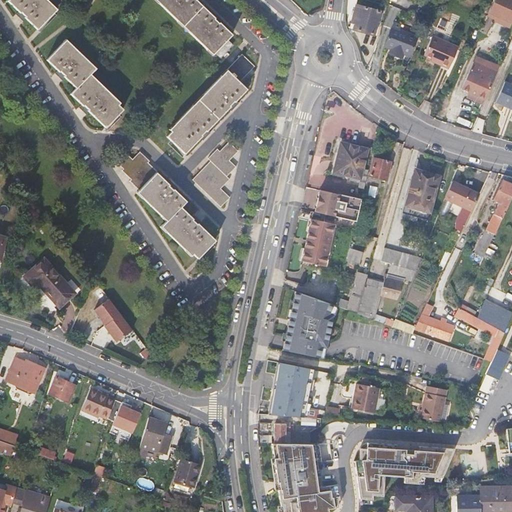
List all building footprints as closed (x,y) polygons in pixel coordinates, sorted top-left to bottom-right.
[(25,17),(27,19),(37,29),(57,9),(47,0),(8,0),(19,11),(20,12),(22,12),(26,16),(25,17)] [(156,0),(213,54),(215,52),(221,58),(234,44),(228,39),(232,34),(221,24),(220,22),(218,23),(214,19),(215,18),(213,16),(196,0),(156,0)] [(511,0),(494,0),(490,11),(511,20),(511,0)] [(355,23),(353,30),(375,35),(381,11),(356,5),(352,22),(355,23)] [(24,21),(27,19),(25,17),(26,16),(22,12),(20,12),(19,11),(16,14),(24,21)] [(511,26),(511,24),(511,20),(490,11),(488,16),(511,26)] [(216,14),(213,16),(215,18),(214,19),(218,23),(220,22),(221,24),(224,21),(216,14)] [(417,36),(392,27),(385,47),(391,49),(390,52),(403,56),(404,54),(411,56),(417,36)] [(433,38),(424,57),(440,64),(439,66),(448,70),(458,49),(433,38)] [(88,110),(89,112),(106,127),(123,110),(118,105),(120,103),(90,74),(95,68),(66,40),(47,60),(57,69),(60,71),(61,70),(65,74),(64,76),(65,77),(77,88),(71,94),(81,104),(83,106),(84,105),(89,109),(88,110)] [(236,101),(237,100),(247,89),(239,82),(255,66),(243,54),(170,129),(172,131),(167,136),(185,154),(201,137),(202,136),(201,134),(206,130),(207,131),(208,130),(229,108),(230,106),(234,101),(236,101)] [(486,100),(501,66),(476,56),(462,90),(469,93),(486,100)] [(63,80),(65,77),(64,76),(65,74),(61,70),(60,71),(57,69),(55,72),(63,80)] [(511,83),(506,81),(496,102),(503,105),(504,102),(511,105),(511,83)] [(486,100),(469,93),(466,99),(483,106),(486,100)] [(239,103),(237,100),(236,101),(234,101),(230,106),(229,108),(232,111),(239,103)] [(87,114),(89,112),(88,110),(89,109),(84,105),(83,106),(81,104),(79,107),(87,114)] [(211,132),(208,130),(207,131),(206,130),(201,134),(202,136),(201,137),(204,140),(211,132)] [(211,160),(193,179),(221,206),(230,197),(221,188),(230,179),(227,176),(236,166),(230,160),(239,150),(229,141),(220,150),(218,148),(209,158),(211,160)] [(359,187),(365,188),(365,187),(369,170),(363,168),(367,149),(341,143),(334,172),(361,178),(359,187)] [(170,185),(168,183),(157,173),(157,171),(148,162),(150,161),(141,151),(133,159),(124,150),(114,159),(124,168),(122,170),(132,179),(130,180),(140,190),(138,192),(167,221),(162,227),(192,256),(194,254),(198,258),(216,241),(200,225),(198,223),(197,224),(192,220),(193,219),(192,218),(181,207),(186,201),(176,191),(174,189),(173,190),(169,186),(170,185)] [(391,162),(374,158),(370,176),(386,180),(391,162)] [(431,174),(421,171),(418,179),(413,178),(408,197),(411,198),(406,218),(417,221),(419,217),(429,219),(439,180),(430,177),(431,174)] [(17,184),(21,181),(15,173),(11,176),(17,184)] [(480,194),(468,189),(465,187),(452,180),(445,198),(472,211),(480,194)] [(474,253),(484,257),(511,198),(511,184),(502,180),(493,200),(499,203),(474,253)] [(170,181),(168,183),(170,185),(169,186),(173,190),(174,189),(176,191),(178,189),(170,181)] [(323,190),(317,212),(337,217),(342,195),(323,190)] [(362,199),(342,195),(337,217),(356,221),(362,199)] [(194,215),(192,218),(193,219),(192,220),(197,224),(198,223),(200,225),(202,222),(194,215)] [(324,271),(333,228),(311,223),(301,266),(324,271)] [(421,257),(385,247),(381,261),(391,264),(416,271),(421,257)] [(362,252),(350,248),(344,271),(356,274),(362,252)] [(45,258),(24,276),(36,289),(41,285),(59,307),(75,293),(45,258)] [(416,271),(391,264),(388,274),(386,279),(385,278),(384,283),(382,289),(380,296),(396,300),(406,279),(412,280),(416,271)] [(358,272),(347,309),(355,312),(358,313),(367,278),(368,275),(358,272)] [(379,282),(367,278),(358,313),(375,319),(376,315),(371,313),(375,297),(380,299),(382,289),(377,288),(379,282)] [(347,309),(296,291),(283,350),(336,361),(339,347),(317,343),(321,322),(352,328),(355,312),(347,309)] [(110,299),(95,310),(106,325),(121,314),(110,299)] [(508,312),(486,300),(478,318),(483,321),(498,329),(499,329),(508,312)] [(411,317),(399,312),(393,326),(413,333),(415,326),(408,324),(411,317)] [(121,314),(106,325),(105,326),(117,341),(133,329),(121,314)] [(440,320),(422,314),(415,329),(449,341),(455,325),(446,322),(440,320)] [(393,326),(395,321),(388,318),(377,315),(376,315),(375,319),(393,326)] [(480,325),(496,333),(498,329),(483,321),(480,325)] [(496,333),(485,359),(492,362),(498,349),(505,332),(499,329),(498,329),(496,333)] [(511,355),(498,349),(492,362),(487,374),(500,380),(511,355)] [(29,394),(34,393),(45,368),(25,360),(24,361),(15,358),(5,380),(22,388),(24,392),(29,394)] [(488,395),(494,379),(485,376),(479,391),(488,395)] [(56,378),(49,393),(67,400),(74,385),(56,378)] [(380,388),(358,384),(353,409),(375,414),(380,388)] [(448,389),(428,385),(422,417),(441,421),(448,389)] [(108,418),(116,400),(107,396),(108,395),(92,387),(82,409),(98,417),(99,415),(108,418)] [(293,413),(292,416),(316,418),(316,412),(300,410),(301,389),(279,387),(277,412),(293,413)] [(123,403),(116,400),(108,418),(110,419),(115,421),(116,419),(135,427),(141,413),(130,408),(131,405),(123,402),(123,403)] [(50,414),(53,406),(44,404),(42,412),(50,414)] [(327,406),(325,419),(340,420),(341,407),(327,406)] [(166,422),(149,417),(140,447),(148,449),(167,454),(172,435),(163,432),(166,422)] [(275,424),(275,444),(310,444),(310,436),(290,435),(290,424),(275,424)] [(0,432),(0,440),(12,445),(14,438),(0,432)] [(12,445),(0,440),(0,446),(11,451),(12,445)] [(367,449),(360,448),(360,461),(355,461),(360,499),(373,500),(373,495),(384,496),(385,476),(405,477),(405,483),(419,484),(419,480),(423,476),(443,478),(443,475),(455,449),(420,446),(419,451),(396,449),(397,445),(367,443),(367,449)] [(275,444),(271,444),(280,506),(282,506),(283,511),(328,511),(328,509),(340,500),(338,485),(318,488),(316,471),(318,470),(315,444),(310,444),(275,444)] [(41,447),(38,454),(53,459),(55,453),(41,447)] [(181,458),(174,482),(194,488),(201,464),(181,458)] [(96,491),(100,476),(94,474),(90,489),(96,491)] [(4,490),(0,489),(0,511),(4,511),(6,504),(11,505),(12,502),(17,487),(6,484),(4,490)] [(511,511),(511,486),(481,486),(481,511),(511,511)] [(45,511),(50,497),(17,487),(12,502),(22,505),(20,511),(45,511)] [(158,488),(155,496),(163,499),(166,490),(158,488)] [(432,511),(432,496),(396,496),(396,510),(408,509),(408,511),(432,511)]
